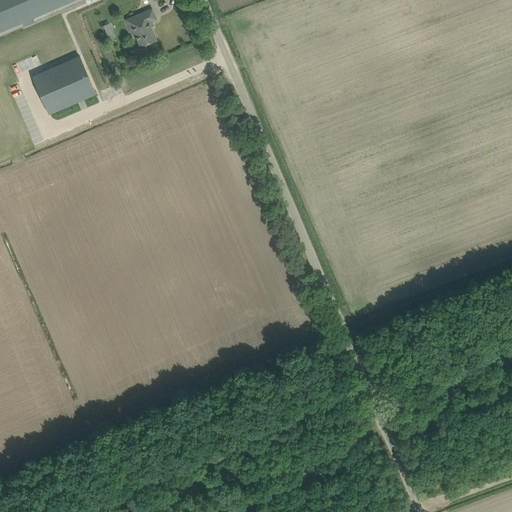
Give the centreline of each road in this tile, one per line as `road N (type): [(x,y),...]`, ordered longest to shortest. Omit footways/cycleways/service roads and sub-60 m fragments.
road 1 (unclassified): [(420,511),(202,0)]
road 2 (track): [(511,352),(463,370),(384,424),(124,511)]
road 3 (track): [(343,326),(0,474)]
road 4 (track): [(343,326),(511,262)]
